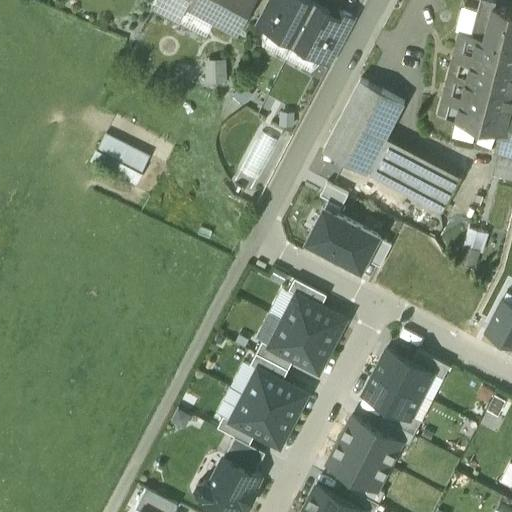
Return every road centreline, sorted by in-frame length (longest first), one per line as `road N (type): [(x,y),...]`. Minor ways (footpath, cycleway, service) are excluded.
road 1 (track): [(105,511),(252,242)]
road 2 (residential): [(252,242),(375,0)]
road 3 (residential): [(275,511),(381,307)]
road 4 (residential): [(381,307),(511,371)]
road 5 (residential): [(252,242),(381,307)]
